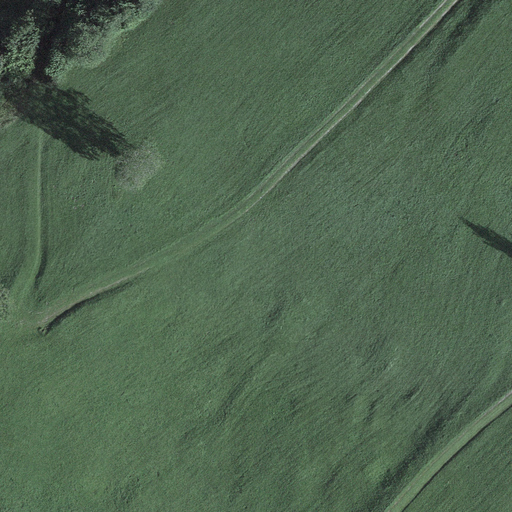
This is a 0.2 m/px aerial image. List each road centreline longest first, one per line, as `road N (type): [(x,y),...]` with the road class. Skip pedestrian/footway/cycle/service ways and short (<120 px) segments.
road 1 (track): [(66,0),(47,47),(35,253),(19,316),(36,319),(232,219),(450,0)]
road 2 (track): [(511,389),(394,511)]
